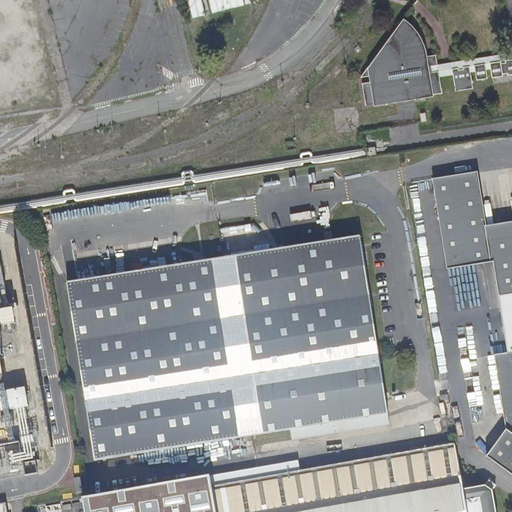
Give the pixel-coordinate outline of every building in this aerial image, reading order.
[(254,7),(252,0),(190,0),(195,20),(207,17),(204,0),(210,0),(214,16),(254,7)] [(438,57),(427,58),(425,44),(418,32),(407,21),(364,78),(374,77),(375,83),(365,85),(368,107),(444,95),(441,73),(430,74),(429,68),(440,67),(438,57)] [(511,62),(492,65),(494,80),(511,77),(511,62)] [(490,81),(487,66),(479,67),(481,82),(490,81)] [(476,68),(454,71),(457,94),(479,90),(476,68)] [(374,147),(366,148),(367,157),(376,156),(374,147)] [(480,174),(436,180),(450,269),(495,263),(505,335),(511,333),(511,345),(507,346),(508,354),(494,356),(506,431),(486,458),(511,476),(511,227),(488,231),(480,174)] [(363,237),(72,283),(100,460),(296,430),(390,414),(363,237)] [(0,426),(10,425),(10,423),(40,418),(37,400),(6,405),(0,405),(0,426)] [(392,424),(390,414),(296,430),(298,439),(392,424)] [(216,511),(496,511),(493,491),(496,486),(489,481),(485,487),(469,490),(463,491),(455,445),(411,453),(410,447),(399,448),(400,455),(212,488),(216,511)] [(210,476),(85,500),(87,511),(216,511),(212,488),(210,476)] [(82,478),(76,479),(78,493),(78,494),(85,493),(82,478)]
